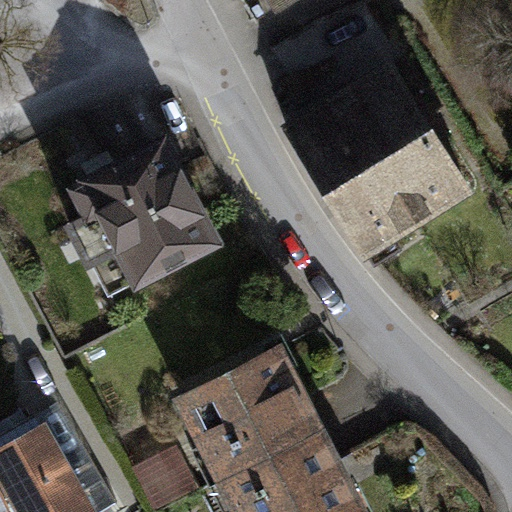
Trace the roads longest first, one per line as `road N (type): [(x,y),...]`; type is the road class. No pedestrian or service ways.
road 1 (residential): [(511,459),(385,342),(278,195),(188,26)]
road 2 (residential): [(188,26),(0,103)]
